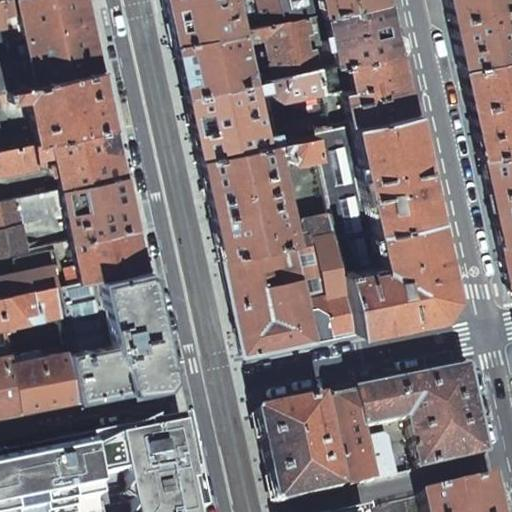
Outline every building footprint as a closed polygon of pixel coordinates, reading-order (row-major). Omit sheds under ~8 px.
[(18,15),(15,0),(7,0),(0,1),(0,24),(4,24),(3,17),(18,15)] [(29,59),(34,85),(98,71),(88,25),(82,0),(15,0),(18,15),(29,59)] [(162,0),(168,23),(173,45),(239,31),(235,16),(243,13),(240,0),(162,0)] [(239,31),(173,45),(176,59),(184,97),(255,81),(254,76),(249,77),(241,45),(261,40),(264,52),(257,53),(261,68),(267,67),(270,78),(316,68),(393,52),(382,0),(320,14),(320,18),(322,17),(327,38),(320,40),(315,15),(281,22),(261,26),(239,31)] [(255,0),(261,26),(281,22),(275,0),(255,0)] [(275,0),(281,22),(315,15),(320,14),(382,0),(381,0),(275,0)] [(443,0),(449,24),(458,69),(511,57),(511,8),(510,0),(443,0)] [(393,52),(316,68),(322,92),(339,89),(347,124),(406,111),(400,82),(393,52)] [(511,57),(458,69),(468,113),(478,156),(511,149),(511,57)] [(0,91),(5,90),(34,85),(29,59),(0,62),(0,91)] [(280,102),(322,92),(316,68),(270,78),(263,79),(266,89),(270,88),(271,96),(280,102)] [(24,97),(34,143),(110,127),(103,94),(98,71),(34,85),(5,90),(7,101),(24,97)] [(255,81),(184,97),(192,133),(197,160),(277,143),(275,133),(275,132),(261,135),(252,91),(266,89),(263,79),(255,81)] [(427,206),(406,111),(347,124),(330,128),(329,128),(329,127),(309,131),(309,135),(315,157),(327,212),(331,231),(352,332),(440,314),(448,301),(427,206)] [(52,168),(57,190),(121,177),(114,147),(110,127),(34,143),(29,145),(33,163),(38,162),(38,157),(49,155),(51,163),(46,164),(47,168),(52,168)] [(277,143),(285,141),(283,132),(275,133),(277,143)] [(277,143),(197,160),(209,213),(219,258),(331,231),(327,212),(299,219),(296,223),(292,224),(293,229),(290,230),(274,156),(283,154),(284,159),(290,163),(315,157),(309,135),(285,141),(277,143)] [(0,150),(0,172),(34,166),(33,163),(29,145),(0,150)] [(511,149),(478,156),(487,200),(497,244),(511,241),(511,149)] [(62,213),(68,240),(132,227),(130,216),(121,177),(57,190),(62,213)] [(11,199),(16,223),(62,213),(57,190),(11,199)] [(11,199),(0,201),(0,254),(22,250),(16,223),(11,199)] [(73,266),(77,282),(95,278),(141,267),(134,234),(132,227),(68,240),(73,266)] [(240,355),(352,332),(331,231),(219,258),(228,302),(240,355)] [(508,293),(511,296),(511,241),(497,244),(508,293)] [(51,267),(55,286),(61,285),(59,278),(57,266),(51,267)] [(64,278),(65,284),(77,282),(73,266),(62,268),(64,278)] [(51,267),(0,277),(0,297),(51,287),(55,286),(51,267)] [(115,344),(125,390),(148,385),(162,363),(153,323),(141,267),(95,278),(110,346),(115,344)] [(110,346),(95,278),(77,282),(65,284),(61,285),(55,286),(51,287),(57,318),(65,351),(65,355),(110,346)] [(0,297),(0,321),(2,329),(57,318),(51,287),(0,297)] [(102,395),(125,390),(115,344),(110,346),(65,355),(74,400),(102,395)] [(9,363),(19,411),(49,405),(74,400),(65,355),(65,351),(39,357),(38,351),(20,355),(20,361),(9,363)] [(0,414),(19,411),(9,363),(7,357),(0,358),(0,414)] [(462,369),(351,394),(360,436),(366,434),(365,429),(402,421),(413,471),(481,456),(462,369)] [(342,458),(347,487),(370,481),(361,441),(360,436),(351,394),(327,398),(339,448),(342,458)] [(263,464),(272,502),(274,504),(338,489),(331,459),(329,449),(319,399),(253,413),(252,415),(263,464)] [(193,511),(177,440),(173,418),(120,429),(0,453),(0,511),(193,511)] [(392,476),(384,439),(380,437),(361,441),(370,481),(392,476)] [(329,449),(331,459),(342,458),(339,448),(329,449)] [(347,487),(342,458),(331,459),(338,489),(347,487)] [(493,511),(486,480),(415,496),(418,511),(493,511)]
